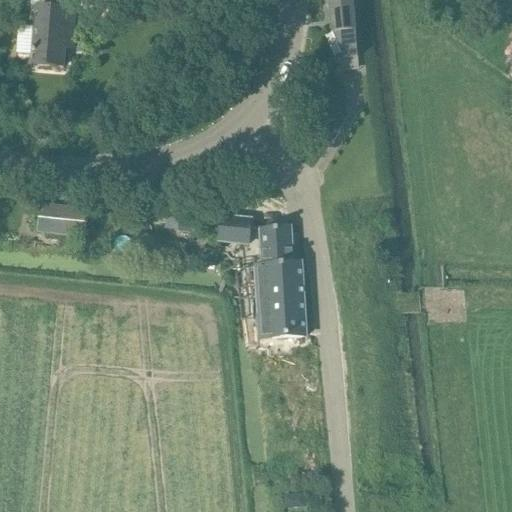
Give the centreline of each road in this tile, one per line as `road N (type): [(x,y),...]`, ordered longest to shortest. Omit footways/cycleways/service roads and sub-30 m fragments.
road 1 (tertiary): [(245,125),(296,188),(314,233),(345,511)]
road 2 (tertiary): [(245,125),(199,151),(140,169),(0,163)]
road 3 (tertiary): [(245,125),(280,69),(293,0)]
